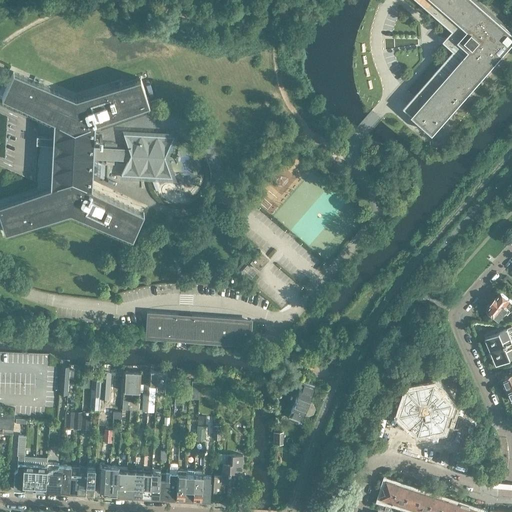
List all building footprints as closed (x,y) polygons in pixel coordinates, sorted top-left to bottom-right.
[(511,42),(511,30),(476,0),(420,0),(462,36),(451,37),(452,43),(462,42),(405,107),(425,124),(435,113),(443,121),(511,42)] [(165,156),(174,136),(173,136),(125,134),(124,133),(123,133),(124,134),(129,148),(94,146),(95,123),(149,104),(140,77),(75,100),(13,71),(2,97),(54,121),(53,136),(50,136),(49,144),(52,144),(50,186),(0,203),(0,215),(5,231),(70,211),(132,238),(144,212),(91,189),(93,158),(128,160),(121,175),(122,175),(122,174),(171,177),(164,156),(165,156)] [(250,261),(259,269),(269,258),(260,249),(250,261)] [(489,303),(489,304),(487,306),(489,308),(488,309),(500,318),(508,308),(511,310),(511,309),(511,300),(510,298),(509,299),(501,292),(497,298),(496,297),(492,303),(492,304),(489,303)] [(252,342),(252,341),(253,325),(236,323),(236,319),(223,318),(223,320),(151,315),(150,334),(222,340),(252,342)] [(491,351),(511,341),(511,336),(511,337),(507,328),(485,337),(491,351)] [(511,341),(491,351),(497,364),(511,357),(511,341)] [(502,376),(507,388),(511,386),(511,364),(507,367),(507,366),(506,366),(509,372),(503,375),(504,376),(502,376)] [(60,393),(68,393),(70,370),(62,369),(60,393)] [(131,391),(133,371),(125,371),(123,391),(131,391)] [(139,392),(141,372),(133,371),(131,391),(139,392)] [(154,411),(155,385),(157,385),(158,372),(150,371),(149,392),(148,411),(154,411)] [(102,372),(100,398),(108,398),(110,372),(102,372)] [(176,373),(167,372),(166,386),(171,387),(170,396),(175,396),(175,393),(176,373)] [(283,385),(290,387),(294,377),(288,374),(283,385)] [(99,409),(99,405),(101,379),(92,379),(90,409),(99,409)] [(303,380),(296,397),(308,401),(315,385),(303,380)] [(411,382),(401,411),(419,431),(446,425),(454,400),(436,380),(419,383),(417,381),(411,382)] [(199,382),(191,381),(190,391),(198,392),(199,382)] [(175,396),(174,403),(181,404),(182,388),(175,387),(175,393),(175,396)] [(313,403),(308,401),(296,397),(288,416),(300,421),(303,413),(309,415),(313,413),(315,408),(313,403)] [(0,432),(12,434),(12,433),(12,431),(13,431),(14,410),(0,409),(0,432)] [(73,428),(74,412),(66,411),(66,427),(73,428)] [(81,428),(82,412),(74,412),(73,428),(81,428)] [(81,428),(89,428),(90,412),(82,412),(81,428)] [(197,425),(197,436),(204,436),(205,426),(197,425)] [(274,443),(284,443),(284,432),(274,432),(274,443)] [(22,489),(24,455),(25,435),(19,435),(18,447),(19,447),(18,460),(19,460),(18,471),(14,470),(13,488),(22,489)] [(214,474),(213,491),(224,492),(224,481),(237,482),(238,470),(242,471),(243,454),(227,453),(227,462),(222,462),(222,475),(214,474)] [(48,456),(24,455),(22,489),(46,491),(48,462),(48,456)] [(54,491),(55,463),(48,462),(46,491),(54,491)] [(61,492),(63,473),(63,465),(59,465),(59,463),(55,463),(54,491),(61,492)] [(109,493),(110,476),(110,471),(110,465),(100,464),(98,492),(109,493)] [(70,492),(71,466),(71,465),(67,465),(63,465),(63,473),(61,492),(70,492)] [(118,476),(118,468),(118,465),(110,465),(110,471),(110,476),(109,493),(112,493),(112,495),(117,495),(118,476)] [(77,493),(79,466),(71,466),(70,492),(77,493)] [(85,493),(87,467),(79,466),(77,493),(85,493)] [(95,467),(87,467),(85,493),(93,494),(95,467)] [(125,496),(126,469),(118,468),(118,476),(117,495),(125,496)] [(134,496),(135,469),(126,469),(125,496),(134,496)] [(142,497),(144,470),(135,469),(134,496),(142,497)] [(151,478),(150,497),(159,498),(160,472),(160,470),(152,469),(152,470),(151,478)] [(150,497),(151,478),(152,470),(144,470),(142,497),(150,497)] [(193,500),(194,473),(194,471),(190,470),(189,480),(185,480),(184,499),(193,500)] [(176,499),(177,474),(177,472),(169,471),(169,474),(168,498),(176,499)] [(168,498),(169,474),(166,474),(166,473),(160,472),(159,498),(168,498)] [(201,500),(203,475),(203,473),(194,473),(193,500),(201,500)] [(184,499),(185,480),(185,475),(177,474),(176,499),(184,499)] [(211,475),(203,475),(201,500),(210,501),(211,482),(210,482),(211,475)] [(393,502),(398,485),(395,484),(396,482),(395,482),(390,481),(390,480),(389,480),(388,482),(388,481),(385,489),(384,489),(383,489),(382,489),(382,490),(381,491),(381,492),(381,493),(382,493),(382,494),(383,494),(382,499),(383,499),(388,500),(385,510),(380,509),(381,508),(380,508),(378,511),(390,511),(392,509),(391,508),(393,502)] [(405,506),(410,488),(410,487),(403,485),(403,486),(398,485),(393,502),(405,506)] [(416,509),(422,492),(422,491),(415,489),(415,490),(410,488),(405,506),(416,509)] [(424,511),(428,511),(434,496),(434,495),(427,493),(427,494),(422,492),(416,509),(424,511)] [(441,511),(446,500),(445,500),(446,499),(439,497),(438,498),(434,496),(428,511),(441,511)] [(454,511),(457,504),(457,503),(450,501),(446,500),(441,511),(454,511)]
